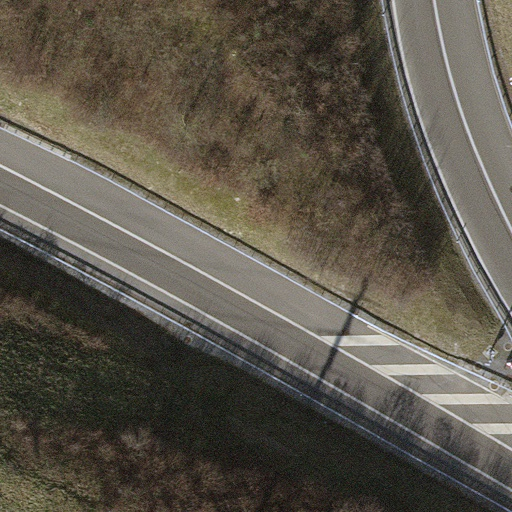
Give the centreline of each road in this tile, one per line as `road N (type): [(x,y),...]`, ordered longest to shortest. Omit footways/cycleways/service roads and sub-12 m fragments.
road 1 (motorway): [(511,469),(0,184)]
road 2 (motorway): [(511,272),(454,150),(416,0)]
